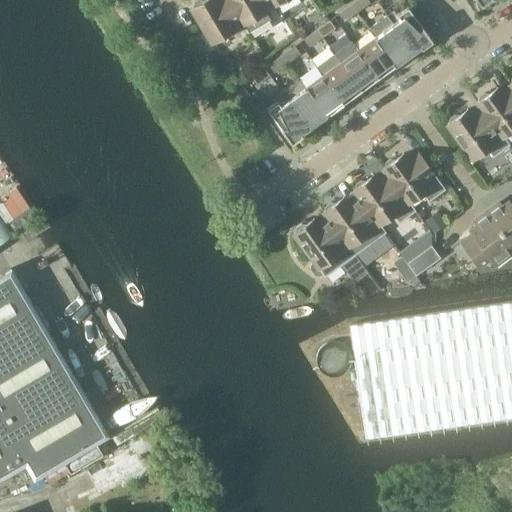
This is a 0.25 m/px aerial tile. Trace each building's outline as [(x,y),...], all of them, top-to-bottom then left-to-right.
[(243,23),(229,0),(203,0),(191,8),(212,43),(234,30),(233,29),(243,23)] [(276,5),(272,0),(229,0),(243,23),(244,24),(249,32),(270,19),(265,11),(262,5),(270,0),(272,0),(275,5),(276,5)] [(356,0),(351,4),(357,12),(367,4),(367,0),(356,0)] [(346,19),(357,12),(351,4),(338,13),(342,19),(346,19)] [(387,15),(386,15),(413,52),(420,47),(421,48),(431,40),(407,6),(396,14),(399,18),(392,23),(387,15)] [(413,52),(386,15),(369,28),(395,65),(413,52)] [(329,20),(328,20),(316,30),(322,37),(332,29),(333,25),(329,20)] [(378,77),(395,65),(369,28),(368,28),(374,36),(357,49),(378,77)] [(322,37),(316,30),(303,39),(307,44),(311,45),(322,37)] [(281,55),(287,63),(297,55),(298,51),(294,45),(281,55)] [(360,90),(378,77),(357,49),(340,61),(334,53),(360,90)] [(256,50),(247,56),(253,65),(263,59),(256,50)] [(360,90),(334,53),(316,66),(343,103),(360,90)] [(287,63),(281,55),(268,64),(272,70),(276,70),(287,63)] [(343,103),(316,66),(306,73),(312,81),(305,86),(299,78),(299,79),(325,115),(343,103)] [(269,75),(264,67),(251,77),(255,82),(259,83),(269,75)] [(308,128),(325,115),(299,79),(281,91),(308,128)] [(511,87),(509,83),(508,83),(511,87),(501,93),(497,87),(488,93),(483,93),(478,96),(478,101),(477,101),(508,145),(509,144),(506,140),(511,135),(511,87)] [(301,133),(308,128),(281,91),(273,97),(276,101),(266,108),(290,142),(301,134),(301,133)] [(467,109),(459,115),(454,114),(449,118),(448,122),(447,123),(472,159),(487,148),(492,156),(508,145),(477,101),(476,102),(481,108),(472,115),(467,109)] [(403,153),(394,159),(390,159),(384,163),(383,167),(414,210),(415,210),(409,203),(422,193),(428,200),(444,189),(434,175),(418,152),(407,159),(403,153)] [(354,188),(353,189),(384,232),(385,232),(379,224),(393,214),(398,222),(414,210),(383,167),(382,168),(387,174),(378,181),(373,174),(364,181),(359,180),(355,184),(354,188)] [(384,232),(353,189),(357,196),(348,203),(343,196),(335,202),(330,202),(324,206),(324,210),(323,211),(355,254),(384,232)] [(499,202),(486,211),(511,247),(511,203),(511,205),(508,201),(502,205),(499,202)] [(315,217),(304,224),(300,224),(295,227),(294,232),(293,233),(324,276),(355,254),(323,211),(327,217),(320,223),(315,217)] [(494,265),(511,251),(511,247),(486,211),(472,221),(475,225),(468,230),(471,234),(460,242),(477,266),(489,257),(494,265)] [(437,214),(426,222),(432,232),(444,223),(437,214)] [(440,257),(431,245),(406,262),(408,265),(415,275),(440,257)] [(408,265),(400,271),(407,280),(415,275),(408,265)] [(0,477),(24,464),(33,479),(108,434),(10,268),(0,274),(0,477)] [(511,302),(349,325),(365,438),(511,416),(511,302)]
